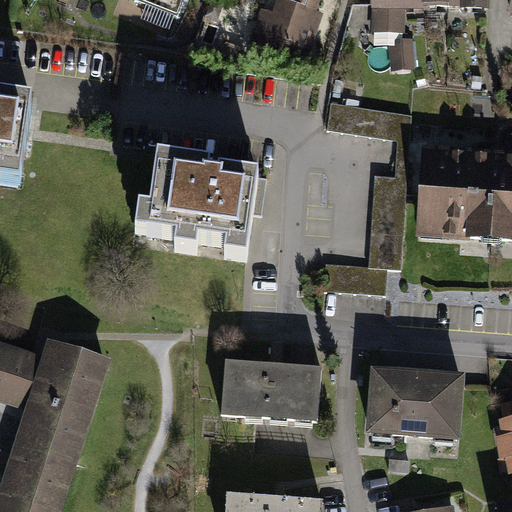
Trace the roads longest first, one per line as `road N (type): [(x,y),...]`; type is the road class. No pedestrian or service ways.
road 1 (residential): [(350,335),(288,329),(302,136)]
road 2 (unknown): [(319,121),(361,148),(361,225),(334,238),(294,238)]
road 3 (residential): [(359,511),(344,412),(350,335)]
road 4 (residential): [(511,347),(350,335)]
